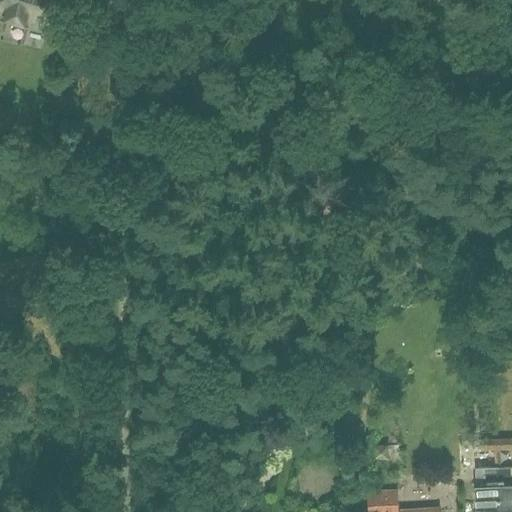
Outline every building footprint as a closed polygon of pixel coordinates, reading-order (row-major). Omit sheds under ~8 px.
[(0,0),(0,9),(1,10),(1,11),(9,13),(7,18),(23,22),(25,16),(47,21),(53,0),(0,0)] [(411,451),(409,436),(389,438),(391,453),(411,451)] [(480,450),(496,449),(496,438),(480,439),(480,450)] [(496,438),(496,449),(498,449),(511,448),(511,438),(496,438)] [(499,511),(498,467),(484,467),(484,481),(477,482),(478,511),(499,511)] [(498,467),(499,511),(511,511),(511,479),(511,480),(510,467),(499,468),(499,467),(498,467)]
